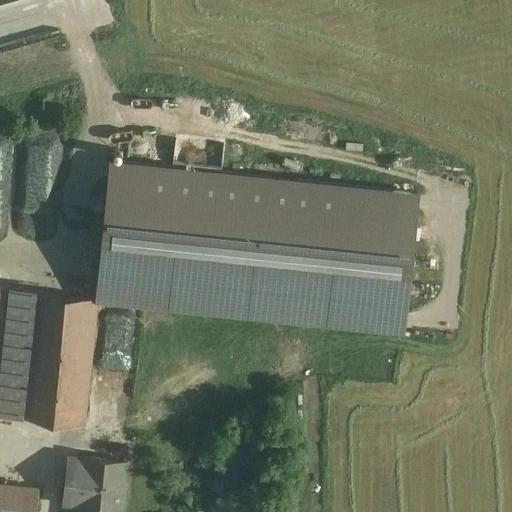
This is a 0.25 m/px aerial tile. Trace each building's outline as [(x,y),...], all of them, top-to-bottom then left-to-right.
[(423,331),(437,187),(121,155),(115,217),(106,299),(423,331)] [(24,201),(25,219),(56,218),(55,200),(24,201)] [(0,279),(0,396),(1,397),(12,281),(0,279)] [(36,279),(24,405),(88,411),(100,285),(36,279)] [(271,395),(275,410),(296,404),(292,389),(271,395)] [(82,458),(68,457),(64,501),(77,503),(76,511),(121,511),(127,460),(82,455),(82,458)] [(0,505),(31,507),(32,477),(0,475),(0,505)]
